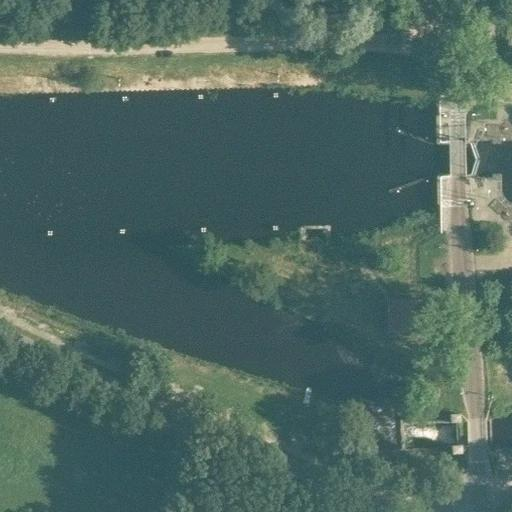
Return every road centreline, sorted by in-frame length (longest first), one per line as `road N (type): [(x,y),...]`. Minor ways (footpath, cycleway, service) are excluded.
road 1 (unclassified): [(480,505),(411,503),(323,485),(0,327)]
road 2 (track): [(0,36),(367,42),(414,52),(453,74)]
road 3 (tertiary): [(480,505),(455,93)]
